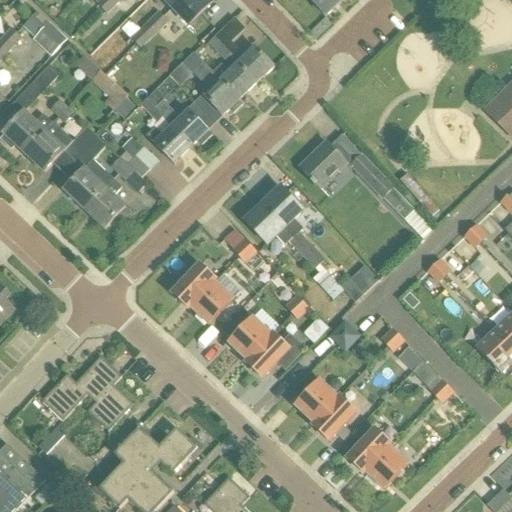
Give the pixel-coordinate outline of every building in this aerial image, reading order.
[(122,3),(119,0),(102,0),(98,5),(108,16),(122,3)] [(164,0),(173,9),(182,0),(164,0)] [(207,0),(182,0),(173,9),(190,27),(213,5),(207,0)] [(339,0),(308,0),(326,19),(342,3),(339,0)] [(156,37),(171,23),(159,12),(145,26),(156,37)] [(217,53),(227,43),(240,32),(231,24),(209,44),(217,53)] [(52,59),(68,41),(50,25),(34,42),(52,59)] [(145,26),(141,31),(132,40),(142,51),(156,37),(145,26)] [(0,52),(17,34),(12,29),(0,42),(0,52)] [(0,69),(0,64),(23,40),(17,34),(0,52),(0,89),(0,88),(0,72),(2,71),(0,69)] [(226,62),(231,57),(236,52),(227,43),(217,53),(226,62)] [(239,64),(255,81),(258,84),(275,68),(256,49),(246,58),(238,50),(236,52),(231,57),(239,65),(239,64)] [(195,54),(184,64),(193,74),(204,84),(211,91),(204,98),(223,118),(230,112),(233,116),(243,107),(239,103),(241,101),(213,73),(213,74),(195,54)] [(82,66),(121,101),(129,92),(90,57),(82,66)] [(258,84),(255,81),(239,64),(239,65),(230,74),(222,65),(213,73),(241,101),(258,84)] [(28,111),(48,90),(59,79),(49,69),(18,101),(28,111)] [(511,85),(485,112),(511,138),(511,85)] [(148,114),(160,103),(153,96),(141,107),(148,114)] [(57,118),(66,107),(61,102),(51,112),(57,118)] [(163,120),(173,129),(192,149),(198,143),(203,147),(213,136),(209,132),(190,112),(181,121),(172,110),(169,112),(162,104),(161,105),(160,103),(148,114),(158,125),(163,120)] [(66,126),(75,116),(66,107),(57,118),(66,126)] [(4,135),(0,140),(12,151),(16,147),(24,154),(52,123),(44,116),(37,124),(25,113),(4,135)] [(78,158),(98,137),(88,128),(73,143),(52,123),(24,154),(45,174),(66,152),(65,151),(68,149),(78,158)] [(192,149),(173,129),(164,138),(156,129),(147,137),(174,165),(192,149)] [(98,137),(78,158),(88,167),(108,147),(98,137)] [(139,154),(143,150),(132,139),(122,150),(125,154),(121,159),(111,168),(119,175),(139,154)] [(320,191),(347,166),(327,145),(300,170),(320,191)] [(139,154),(153,169),(159,163),(144,149),(143,150),(139,154)] [(144,179),(153,169),(139,154),(119,175),(126,183),(127,183),(139,195),(149,184),(144,179)] [(416,212),(395,190),(396,189),(362,155),(350,167),(383,202),(384,200),(405,222),(421,239),(430,229),(414,213),(416,212)] [(75,181),(65,192),(84,210),(106,189),(114,180),(94,161),(88,167),(85,170),(75,181)] [(106,189),(84,210),(106,231),(127,209),(115,198),(123,189),(114,180),(106,189)] [(296,239),(301,234),(304,231),(295,221),(304,212),(282,189),(263,206),(296,239)] [(511,203),(507,198),(501,204),(511,215),(511,214),(511,203)] [(296,239),(263,206),(245,223),(268,247),(277,238),(286,247),(289,244),(305,259),(316,249),(301,234),(296,239)] [(477,228),(471,234),(481,245),(487,239),(477,228)] [(471,234),(465,239),(475,250),(481,245),(471,234)] [(244,242),(233,253),(239,259),(250,248),(244,242)] [(250,248),(239,259),(245,265),(256,255),(250,248)] [(253,274),(264,263),(256,255),(245,265),(253,274)] [(477,276),(484,269),(477,261),(470,268),(477,276)] [(440,262),(434,268),(445,279),(451,273),(440,262)] [(199,266),(172,295),(190,312),(191,310),(216,284),(217,282),(199,266)] [(348,278),(339,287),(344,292),(356,305),(379,283),(365,268),(351,281),(348,278)] [(434,268),(428,274),(439,285),(445,279),(434,268)] [(464,283),(474,274),(468,268),(459,277),(464,283)] [(216,284),(191,310),(209,327),(234,301),(216,284)] [(0,323),(12,311),(3,302),(7,297),(0,290),(0,323)] [(409,295),(403,300),(413,310),(419,304),(409,295)] [(297,299),(286,310),(292,316),(303,305),(297,299)] [(303,305),(292,316),(298,322),(309,311),(303,305)] [(315,310),(301,324),(318,341),(332,328),(315,310)] [(511,315),(494,332),(511,350),(511,315)] [(253,320),(228,346),(246,362),(271,336),(253,320)] [(333,339),(346,352),(358,339),(345,326),(333,339)] [(392,332),(381,343),(387,349),(398,338),(392,332)] [(511,350),(494,332),(476,350),(501,376),(511,365),(511,350)] [(246,362),(244,364),(263,381),(279,363),(286,370),(301,353),(287,340),(283,344),(272,334),(271,336),(246,362)] [(398,338),(387,349),(393,355),(404,345),(398,338)] [(117,388),(125,380),(104,359),(78,385),(69,376),(44,402),(65,423),(90,397),(99,405),(91,413),(111,433),(137,407),(117,388)] [(412,379),(426,393),(442,377),(427,363),(412,379)] [(320,383),(296,409),(314,426),(338,399),(320,383)] [(442,383),(431,394),(437,400),(448,389),(442,383)] [(448,389),(437,400),(443,406),(454,395),(448,389)] [(314,426),(312,427),(330,444),(358,415),(340,398),(338,399),(314,426)] [(161,449),(141,430),(116,457),(125,466),(101,492),(122,511),(130,503),(140,511),(159,511),(176,494),(147,467),(155,459),(174,477),(199,450),(178,431),(161,449)] [(47,458),(64,440),(55,431),(38,448),(47,458)] [(374,431),(346,460),(364,477),(366,475),(390,449),(392,447),(374,431)] [(390,449),(366,475),(384,492),(408,466),(390,449)] [(24,477),(0,453),(0,511),(19,511),(22,509),(18,505),(35,488),(39,492),(48,482),(33,468),(24,477)] [(212,511),(239,511),(244,508),(252,499),(231,479),(206,506),(212,511)] [(44,507),(52,497),(53,488),(49,484),(35,499),(44,507)] [(511,511),(511,498),(504,490),(487,507),(492,511),(511,511)]
